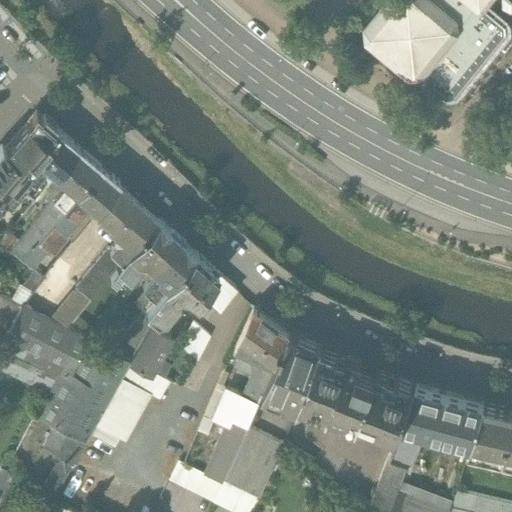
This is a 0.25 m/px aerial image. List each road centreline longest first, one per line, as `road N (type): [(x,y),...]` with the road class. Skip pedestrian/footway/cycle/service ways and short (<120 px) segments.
road 1 (residential): [(511,394),(385,358),(279,305),(33,77)]
road 2 (primary): [(173,0),(327,118),(421,170),(511,204)]
